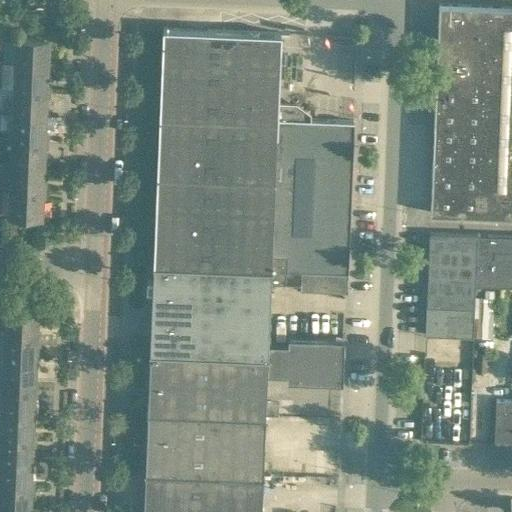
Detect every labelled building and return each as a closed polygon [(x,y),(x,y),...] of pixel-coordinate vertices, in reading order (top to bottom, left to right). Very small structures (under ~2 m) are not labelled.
[(430,211),(511,214),(511,5),(499,5),(499,9),(492,8),(492,5),(438,3),(436,45),(441,45),(440,53),(436,53),(430,211)] [(152,246),(151,263),(272,268),(271,287),(300,287),(300,293),(346,295),(347,277),(349,230),(350,208),(354,120),(311,118),(307,118),(307,114),(296,105),(279,104),(279,99),(281,32),(161,27),(160,50),(160,56),(152,240),(152,246)] [(15,36),(14,62),(48,63),(49,38),(15,36)] [(14,62),(13,87),(47,89),(48,63),(14,62)] [(13,87),(12,112),(46,114),(47,89),(13,87)] [(12,112),(11,138),(45,139),(46,114),(12,112)] [(11,138),(10,163),(44,164),(45,139),(11,138)] [(10,163),(9,188),(43,189),(44,164),(10,163)] [(43,189),(9,188),(8,214),(42,215),(43,189)] [(475,284),(477,233),(429,231),(425,333),(473,335),(475,284)] [(511,234),(477,233),(475,284),(511,285),(511,234)] [(147,349),(147,351),(148,351),(148,350),(268,355),(268,364),(268,370),(286,371),(286,377),(341,379),(342,351),(333,351),(334,336),(288,334),(287,340),(269,340),(270,328),(270,311),(271,287),(272,268),(151,263),(151,264),(150,307),(148,349),(147,349)] [(4,309),(3,335),(37,336),(38,310),(4,309)] [(3,335),(2,360),(36,361),(37,336),(3,335)] [(144,411),(146,411),(146,410),(266,415),(266,414),(266,407),(279,408),(279,394),(267,394),(268,370),(268,364),(268,355),(148,350),(148,351),(146,408),(144,408),(144,411)] [(475,352),(474,370),(486,371),(487,352),(475,352)] [(2,360),(1,385),(35,386),(36,361),(2,360)] [(1,385),(0,410),(34,411),(35,386),(1,385)] [(494,409),(493,443),(511,444),(511,443),(511,398),(506,398),(495,398),(494,409)] [(0,410),(0,413),(0,435),(33,437),(34,411),(0,410)] [(142,470),(143,470),(143,469),(264,474),(264,476),(265,476),(265,473),(264,473),(266,416),(267,416),(267,414),(266,414),(266,415),(146,410),(146,411),(143,468),(142,468),(142,470)] [(0,435),(0,460),(31,462),(33,437),(0,435)] [(0,485),(30,487),(31,462),(0,460),(0,485)] [(262,511),(264,476),(264,474),(143,469),(143,470),(141,511),(262,511)] [(29,511),(30,487),(0,485),(0,511),(17,511),(29,511)]
